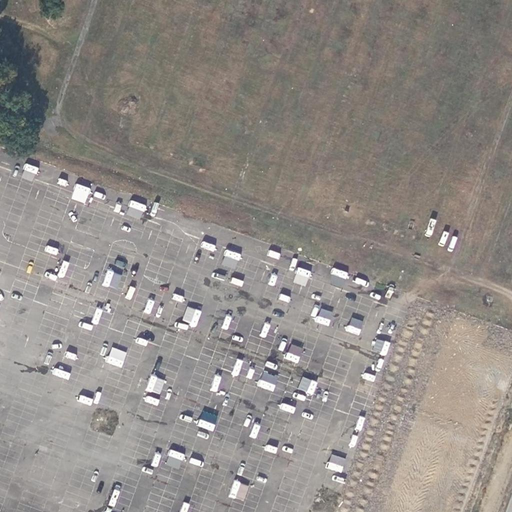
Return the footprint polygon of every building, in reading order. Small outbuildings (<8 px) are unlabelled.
[(76,184),(71,199),(85,203),(90,188),(76,184)] [(104,284),(117,287),(120,274),(107,271),(104,284)] [(359,335),(363,321),(350,317),(346,331),(359,335)] [(373,349),(384,353),(388,343),(377,339),(373,349)] [(292,345),(289,353),(300,356),(302,348),(292,345)] [(121,367),(126,352),(112,347),(107,362),(121,367)] [(303,377),(298,388),(311,394),(316,382),(303,377)]
